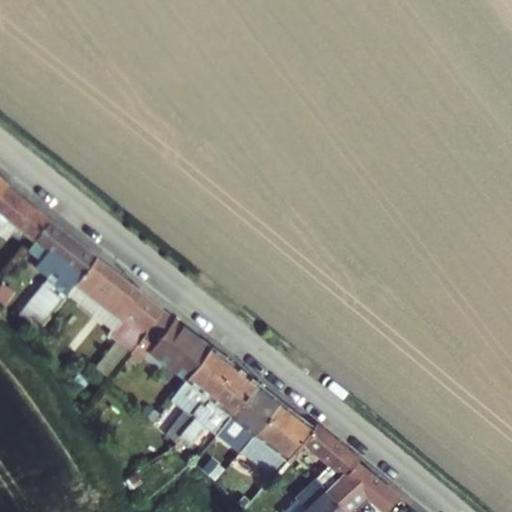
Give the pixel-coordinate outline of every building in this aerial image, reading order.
[(0,229),(9,219),(29,236),(35,240),(49,221),(5,187),(0,192),(0,229)] [(46,252),(40,259),(35,265),(47,276),(20,310),(40,326),(75,282),(94,257),(49,221),(35,240),(33,241),(46,252)] [(33,241),(27,249),(40,259),(46,252),(33,241)] [(163,310),(94,257),(75,282),(121,319),(109,334),(131,351),(138,341),(141,338),(163,310)] [(147,349),(171,368),(183,378),(209,346),(163,310),(141,338),(138,341),(147,349)] [(205,396),(208,398),(235,366),(227,360),(209,346),(183,378),(205,396)] [(171,368),(147,349),(141,358),(164,377),(171,368)] [(208,398),(194,415),(184,427),(195,437),(212,418),(222,426),(230,416),(257,383),(235,366),(208,398)] [(183,378),(170,396),(187,410),(190,412),(205,396),(183,378)] [(230,416),(253,435),(280,400),(257,383),(230,416)] [(280,400),(253,435),(245,445),(231,462),(241,470),(252,458),(248,454),(255,445),(267,455),(260,463),(272,474),(284,460),(302,440),(312,428),(288,406),(280,400)] [(160,431),(172,442),(184,427),(194,415),(190,412),(187,410),(160,431)] [(253,435),(230,416),(222,426),(245,445),(253,435)] [(316,424),(312,428),(323,437),(330,431),(319,421),(316,424)] [(312,428),(302,440),(329,463),(326,466),(338,479),(342,476),(358,462),(360,460),(330,431),(323,437),(312,428)] [(156,435),(165,447),(170,444),(172,442),(160,431),(156,435)] [(379,480),(358,462),(342,476),(363,495),(384,511),(385,511),(398,497),(379,480)] [(342,476),(338,479),(326,490),(324,491),(344,511),(345,511),(363,495),(342,476)] [(307,509),(304,511),(344,511),(324,491),(326,490),(317,479),(296,498),(307,509)]
